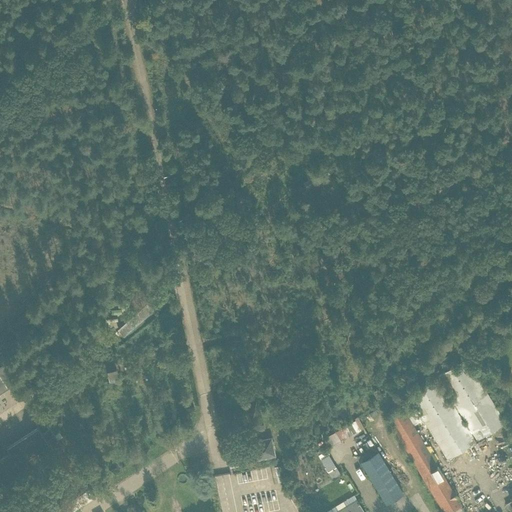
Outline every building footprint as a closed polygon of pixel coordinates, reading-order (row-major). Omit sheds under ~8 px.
[(302,182),(306,188),(330,174),(323,164),(315,170),(317,173),(302,182)] [(197,234),(184,235),(186,246),(198,245),(197,234)] [(483,256),(479,260),(485,268),(490,264),(483,256)] [(476,440),(505,423),(466,358),(437,376),(455,405),(453,405),(436,378),(408,395),(447,460),(475,442),(474,441),(475,441),(458,413),(459,412),(476,440)] [(0,393),(20,381),(7,361),(0,365),(0,393)] [(387,417),(443,511),(465,511),(461,505),(462,505),(458,499),(458,498),(452,489),(451,489),(413,425),(421,421),(410,403),(403,407),(402,406),(386,416),(387,417)] [(253,432),(264,430),(263,424),(252,426),(253,432)] [(327,449),(356,433),(351,424),(322,440),(327,449)] [(0,459),(0,487),(18,476),(17,475),(22,471),(23,473),(62,447),(57,440),(62,436),(59,431),(54,434),(50,428),(42,433),(38,427),(37,427),(37,428),(8,447),(8,446),(6,447),(10,453),(0,459)] [(224,441),(229,466),(229,465),(230,470),(241,468),(240,463),(242,463),(242,464),(250,463),(250,461),(251,461),(252,462),(255,462),(255,460),(257,460),(257,461),(260,460),(260,459),(276,456),(272,437),(232,445),(231,439),(224,441)] [(386,504),(403,494),(378,451),(377,452),(374,447),(358,456),(361,461),(360,462),(386,504)] [(335,478),(340,475),(332,461),(323,466),(332,480),(333,479),(334,480),(335,479),(335,478)] [(363,511),(353,495),(326,511),(363,511)]
